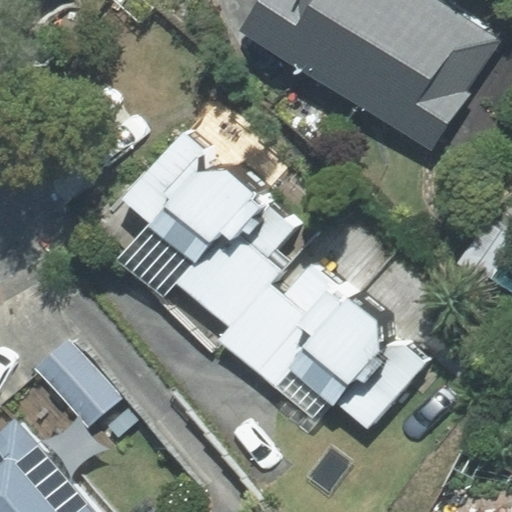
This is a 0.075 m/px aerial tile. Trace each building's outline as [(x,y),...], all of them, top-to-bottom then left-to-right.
[(511,43),(511,33),(464,0),(284,0),(271,20),(448,143),(486,89),(482,86),(511,43)] [(291,167),(223,106),(148,187),(218,251),(249,219),(260,229),(292,195),(283,187),(288,182),(282,176),(291,167)] [(511,257),(511,223),(499,216),(474,257),(502,274),(511,257)] [(249,219),(218,251),(195,277),(220,300),(246,324),(294,273),(300,266),(260,229),(249,219)] [(334,311),(294,273),(246,324),(240,331),(269,359),(293,381),(315,357),(347,323),(334,311)] [(379,289),(366,277),(334,311),(347,323),(315,357),(359,398),(424,329),(412,317),(413,308),(385,282),(379,289)] [(83,336),(50,364),(100,423),(133,395),(83,336)] [(118,511),(33,412),(0,440),(0,511),(118,511)]
